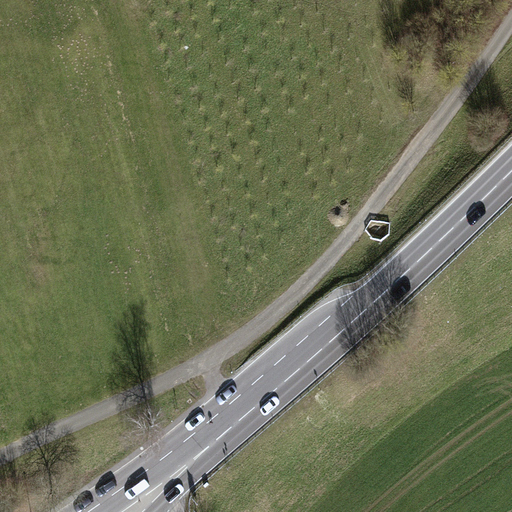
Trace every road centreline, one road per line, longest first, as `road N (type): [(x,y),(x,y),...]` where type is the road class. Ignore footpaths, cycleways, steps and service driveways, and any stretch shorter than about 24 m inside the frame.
road 1 (track): [(511,8),(300,291),(194,361),(0,450)]
road 2 (primary): [(201,450),(511,170)]
road 3 (primary): [(201,450),(131,481),(93,511)]
